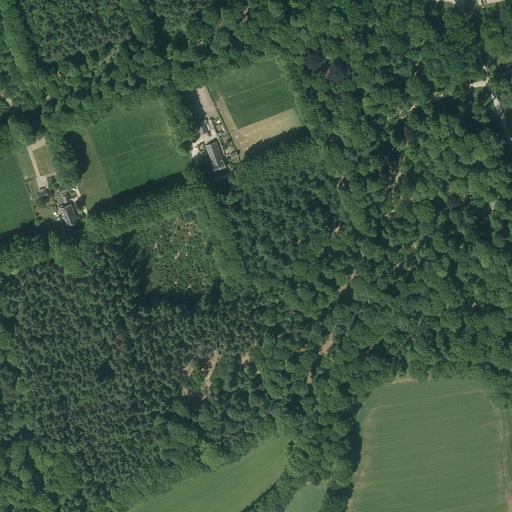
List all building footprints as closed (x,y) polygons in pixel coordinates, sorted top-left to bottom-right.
[(203,120),(197,122),(202,133),(207,132),(203,120)] [(211,135),(218,133),(214,121),(207,123),(211,135)] [(220,168),(225,166),(216,142),(206,146),(216,172),(221,170),(220,168)] [(61,193),(69,190),(70,190),(68,184),(59,187),(61,193)] [(37,193),(38,196),(39,199),(45,196),(48,195),(46,190),(37,193)] [(63,205),(58,206),(60,210),(61,210),(67,225),(78,221),(71,204),(64,207),(63,205)]
